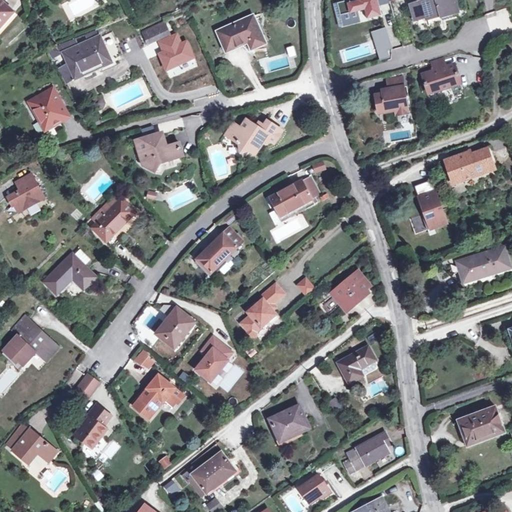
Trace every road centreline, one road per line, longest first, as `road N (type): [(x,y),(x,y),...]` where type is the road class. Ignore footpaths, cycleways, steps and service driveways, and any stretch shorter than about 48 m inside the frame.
road 1 (residential): [(106,356),(98,349),(184,232),(230,193),(338,133)]
road 2 (unclassified): [(338,133),(396,307),(416,456)]
road 3 (unclassified): [(312,0),(319,80),(338,133)]
